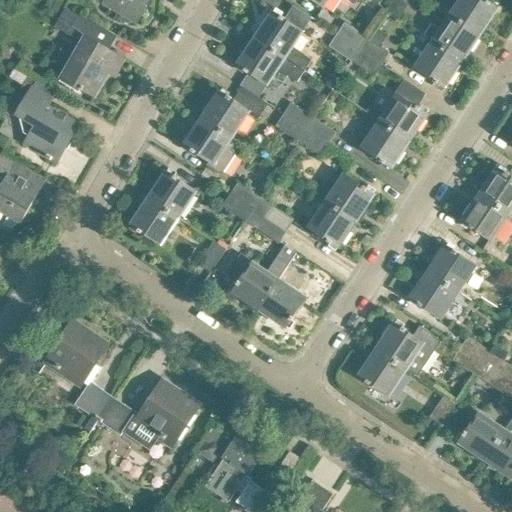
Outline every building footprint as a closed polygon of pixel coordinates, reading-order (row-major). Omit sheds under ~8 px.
[(110,0),(107,6),(124,16),(128,10),(141,18),(148,5),(145,4),(147,0),(110,0)] [(487,0),(460,0),(451,14),(481,34),(499,8),(491,3),(492,2),(489,0),(487,0)] [(61,21),(58,27),(83,42),(61,81),(79,91),(81,88),(95,96),(109,73),(105,71),(116,53),(109,49),(117,35),(101,25),(69,7),(63,17),(61,21)] [(285,19),(286,18),(282,15),(281,16),(274,11),(256,38),(305,70),(313,59),(294,46),(304,32),(285,19)] [(464,60),(481,34),(451,14),(434,40),(464,60)] [(345,22),(337,34),(359,49),(367,37),(345,22)] [(373,28),(367,37),(359,49),(382,64),(390,52),(381,46),(387,37),(373,28)] [(359,49),(337,34),(329,46),(351,61),(359,49)] [(305,70),(256,38),(238,64),(246,69),(245,70),(249,73),(250,72),(268,84),(279,69),(298,81),(305,70)] [(446,87),(464,60),(434,40),(416,67),(434,79),(433,80),(438,83),(438,82),(446,87)] [(382,64),(359,49),(351,61),(374,76),(382,64)] [(57,92),(15,68),(11,77),(24,84),(18,95),(26,100),(19,111),(27,141),(26,143),(37,150),(39,154),(44,157),(47,156),(52,159),(57,162),(79,124),(49,106),(57,92)] [(251,110),(234,98),(229,95),(228,96),(220,91),(203,118),(233,138),(251,110)] [(422,108),(418,105),(417,106),(398,94),(381,120),(411,140),(428,114),(421,109),(422,108)] [(291,102),(284,114),(306,128),(314,117),(291,102)] [(306,128),(284,114),(276,126),(298,141),(306,128)] [(336,132),(314,117),(306,128),(329,143),(336,132)] [(233,138),(203,118),(185,144),(192,149),(192,150),(196,153),(196,152),(210,161),(208,165),(219,173),(225,171),(236,155),(235,150),(233,148),(238,141),(233,138)] [(393,167),(411,140),(381,120),(363,147),(381,159),(381,161),(385,163),(386,162),(393,167)] [(329,143),(306,128),(298,141),(321,156),(329,143)] [(0,151),(0,172),(7,177),(0,188),(0,209),(4,212),(9,215),(4,223),(13,229),(18,220),(22,222),(47,179),(16,161),(0,151)] [(511,175),(510,174),(506,171),(505,172),(498,167),(480,194),(510,213),(511,210),(511,175)] [(179,179),(179,177),(175,175),(175,176),(167,171),(150,198),(179,217),(197,191),(179,179)] [(369,188),(364,185),(364,186),(345,174),(327,200),(357,220),(375,194),(368,189),(369,188)] [(238,182),(230,193),(253,209),(261,197),(238,182)] [(253,209),(230,193),(222,206),(245,221),(253,209)] [(510,213),(480,194),(463,221),(470,225),(469,227),(473,229),(474,228),(493,240),(510,213)] [(255,228),(264,215),(271,204),(261,197),(253,209),(245,221),(230,243),(239,248),(253,226),(255,228)] [(179,217),(150,198),(132,224),(139,229),(139,230),(142,233),(143,232),(162,244),(179,217)] [(339,247),(357,220),(327,200),(309,227),(328,240),(327,241),(331,243),(332,242),(339,247)] [(294,219),(271,204),(264,215),(286,231),(294,219)] [(286,231),(264,215),(255,228),(278,243),(286,231)] [(211,272),(227,248),(214,240),(198,264),(211,272)] [(458,252),(459,251),(455,249),(454,250),(447,245),(429,271),(459,291),(477,265),(458,252)] [(260,309),(280,279),(242,254),(232,267),(244,275),(241,280),(240,279),(237,283),(238,284),(233,291),(260,309)] [(459,291),(429,271),(411,298),(419,303),(418,304),(422,307),(423,305),(441,317),(459,291)] [(307,297),(290,286),(280,279),(260,309),(287,327),(291,320),(293,320),(295,316),(294,316),(307,297)] [(74,320),(48,358),(56,364),(56,365),(61,368),(61,367),(88,385),(75,404),(98,420),(114,396),(93,382),(102,367),(96,363),(109,343),(74,320)] [(407,330),(407,329),(403,326),(403,327),(395,322),(378,349),(408,369),(419,376),(442,341),(421,327),(415,336),(407,330)] [(469,335),(462,346),(484,361),(491,350),(469,335)] [(484,361),(462,346),(453,359),(475,374),(484,361)] [(408,369),(378,349),(360,375),(367,380),(366,381),(370,384),(371,383),(390,396),(408,369)] [(486,381),(494,369),(502,357),(491,350),(484,361),(475,374),(486,381)] [(511,364),(502,357),(494,369),(511,380),(511,364)] [(511,391),(511,380),(494,369),(486,381),(509,396),(511,391)] [(164,380),(152,398),(135,423),(171,447),(200,404),(164,380)] [(456,402),(444,394),(428,418),(440,426),(456,402)] [(137,412),(114,396),(98,420),(121,435),(137,412)] [(506,430),(480,412),(467,431),(466,430),(463,434),(465,435),(460,442),(486,460),(506,430)] [(511,420),(506,430),(486,460),(511,476),(511,420)] [(240,430),(231,443),(230,442),(229,439),(213,429),(198,451),(214,461),(224,446),(227,448),(221,456),(224,458),(206,484),(229,500),(237,488),(243,492),(237,501),(253,511),(256,511),(258,509),(269,492),(248,478),(267,448),(240,430)] [(313,479),(302,496),(292,511),(322,511),(334,493),(313,479)]
